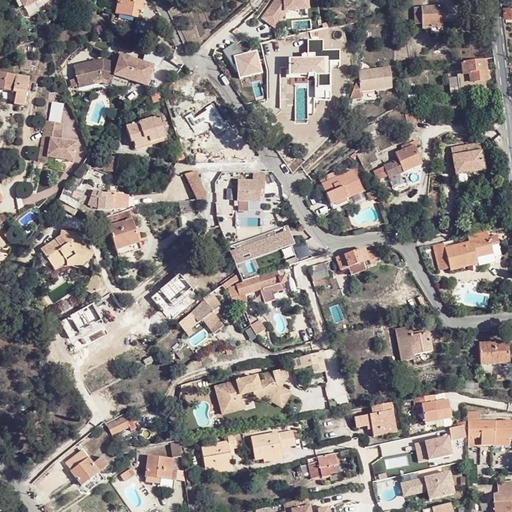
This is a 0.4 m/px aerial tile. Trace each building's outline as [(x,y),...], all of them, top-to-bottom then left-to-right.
[(18,0),(23,8),(39,0),(18,0)] [(86,0),(76,0),(73,3),(80,11),(89,3),(86,0)] [(116,0),(112,22),(134,25),(137,11),(140,12),(141,0),(116,0)] [(309,11),(307,0),(271,0),(258,20),(274,30),(287,12),(309,11)] [(441,15),(444,15),(444,6),(413,8),(414,19),(414,25),(422,24),(422,28),(442,27),(441,21),(441,15)] [(265,54),(268,67),(269,70),(279,67),(285,66),(296,63),(292,45),(265,51),(265,54)] [(319,65),(309,67),(314,92),(334,89),(326,48),(316,49),(319,65)] [(268,67),(265,54),(258,55),(261,69),(268,67)] [(461,62),(462,71),(456,71),(459,93),(489,89),(485,59),(461,62)] [(104,60),(75,67),(80,83),(115,80),(129,83),(132,70),(119,68),(119,63),(104,60)] [(296,63),(285,66),(287,71),(288,76),(299,73),(296,63)] [(388,66),(351,72),(344,100),(360,98),(359,91),(391,87),(388,66)] [(279,67),(269,70),(272,80),(282,78),(280,72),(279,67)] [(0,71),(0,87),(17,92),(15,102),(25,105),(31,78),(0,71)] [(204,122),(214,122),(214,98),(200,98),(200,104),(178,104),(178,113),(190,113),(190,120),(187,120),(187,129),(204,128),(204,122)] [(416,122),(414,113),(404,115),(405,124),(413,122),(416,122)] [(148,139),(150,144),(166,138),(158,116),(125,129),(131,145),(134,144),(148,139)] [(60,125),(42,123),(36,161),(46,163),(46,157),(72,161),(74,143),(58,141),(60,125)] [(148,139),(134,144),(136,149),(150,144),(148,139)] [(467,153),(483,151),(482,144),(466,146),(467,153)] [(422,165),(414,149),(413,146),(410,148),(394,155),(397,162),(383,168),(389,180),(422,165)] [(467,153),(466,146),(453,148),(456,175),(485,171),(483,151),(467,153)] [(187,159),(183,151),(172,152),(173,161),(187,159)] [(77,187),(90,169),(82,164),(82,165),(81,166),(83,169),(77,177),(75,175),(66,188),(64,186),(58,199),(70,206),(74,201),(67,195),(71,190),(72,190),(76,185),(77,187)] [(329,206),(347,198),(362,192),(353,171),(323,184),(327,194),(325,195),(329,206)] [(197,175),(196,172),(190,172),(185,175),(192,189),(196,200),(204,200),(206,196),(197,175)] [(238,202),(260,202),(260,195),(260,191),(264,191),(264,174),(252,174),(252,181),(238,181),(238,202)] [(111,210),(113,195),(101,194),(93,192),(88,206),(96,208),(111,210)] [(347,198),(329,206),(331,210),(348,203),(347,198)] [(387,200),(380,203),(384,209),(390,206),(387,200)] [(73,216),(76,211),(63,204),(60,209),(73,216)] [(140,250),(128,209),(117,214),(120,223),(107,227),(109,231),(116,257),(140,250)] [(120,223),(117,214),(95,222),(99,234),(109,231),(107,227),(120,223)] [(284,227),(271,232),(272,236),(286,231),(284,227)] [(0,236),(0,238),(5,247),(20,239),(14,228),(0,236)] [(271,232),(227,248),(234,263),(242,260),(241,257),(249,255),(250,257),(289,243),(286,231),(272,236),(271,232)] [(60,237),(55,240),(40,250),(51,265),(62,257),(66,263),(74,257),(79,264),(86,259),(78,247),(80,243),(61,232),(60,237)] [(486,232),(467,237),(468,243),(445,249),(444,243),(432,246),(439,271),(449,269),(450,271),(472,265),(470,259),(476,258),(492,254),(488,238),(486,232)] [(368,262),(373,260),(380,258),(377,249),(365,252),(364,250),(360,251),(359,251),(344,256),(335,259),(340,271),(348,268),(351,276),(366,271),(365,267),(369,266),(368,262)] [(62,257),(51,265),(54,271),(66,263),(62,257)] [(283,262),(285,268),(295,264),(294,258),(283,262)] [(311,281),(314,288),(328,283),(322,263),(307,268),(311,281)] [(276,271),(267,273),(268,275),(235,286),(236,288),(239,296),(260,290),(261,292),(264,294),(271,291),(272,294),(282,291),(280,284),(285,282),(283,276),(279,278),(276,271)] [(101,290),(96,276),(85,279),(89,294),(101,290)] [(239,296),(236,288),(227,292),(233,307),(237,306),(239,310),(244,308),(239,296)] [(136,326),(159,307),(146,292),(125,309),(130,314),(127,316),(136,326)] [(95,302),(91,297),(80,302),(61,313),(64,319),(95,302)] [(127,316),(123,311),(113,299),(105,306),(130,335),(138,329),(136,326),(127,316)] [(185,332),(197,323),(202,320),(208,328),(218,321),(212,312),(220,307),(215,300),(207,305),(204,300),(190,313),(178,323),(185,332)] [(95,302),(64,319),(67,323),(97,307),(95,302)] [(0,321),(2,323),(9,316),(4,312),(0,316),(0,321)] [(402,355),(403,360),(412,359),(412,355),(431,351),(428,333),(411,336),(410,328),(395,330),(399,356),(402,355)] [(498,361),(508,361),(507,342),(478,344),(480,366),(498,364),(498,361)] [(311,366),(313,374),(325,371),(321,353),(291,360),(294,370),(311,366)] [(256,378),(219,387),(222,403),(240,399),(242,405),(265,400),(277,408),(286,394),(281,390),(287,375),(286,369),(262,377),(264,384),(257,385),(256,378)] [(262,377),(256,378),(257,385),(264,384),(262,377)] [(477,390),(478,379),(466,378),(465,389),(477,390)] [(179,393),(179,397),(192,394),(189,384),(179,386),(179,393)] [(219,387),(214,388),(218,404),(221,416),(243,411),(242,405),(240,399),(222,403),(219,387)] [(286,394),(277,408),(281,411),(291,397),(286,394)] [(450,420),(447,401),(434,404),(431,405),(429,397),(413,401),(415,408),(421,408),(424,424),(450,420)] [(379,429),(394,426),(390,404),(371,408),(372,415),(354,419),(355,428),(370,426),(372,437),(381,436),(379,429)] [(480,412),(480,406),(466,404),(466,411),(480,412)] [(466,411),(467,437),(467,438),(467,446),(508,446),(508,439),(511,439),(511,422),(510,420),(505,420),(505,423),(480,423),(480,412),(466,411)] [(129,415),(124,417),(106,426),(111,436),(129,427),(130,431),(136,428),(129,415)] [(379,429),(381,436),(396,433),(394,426),(379,429)] [(286,440),(287,447),(295,446),(292,431),(250,438),(254,459),(263,458),(281,455),(280,448),(279,442),(286,440)] [(213,468),(231,465),(229,450),(236,449),(233,434),(227,435),(228,444),(201,448),(204,469),(213,468)] [(180,456),(178,443),(178,442),(169,443),(172,457),(180,456)] [(383,443),(377,445),(380,455),(386,454),(383,443)] [(380,455),(377,445),(363,448),(366,463),(376,460),(375,456),(380,455)] [(106,466),(100,458),(92,463),(82,451),(65,464),(71,472),(70,472),(80,485),(106,466)] [(334,454),(321,457),(307,460),(310,480),(321,478),(321,479),(329,477),(329,475),(336,474),(335,466),(336,466),(334,454)] [(170,470),(171,460),(147,457),(144,477),(158,479),(174,481),(175,471),(170,470)] [(468,462),(468,479),(475,479),(476,479),(476,464),(473,465),(473,460),(467,460),(468,462)] [(231,465),(213,468),(214,473),(232,469),(231,465)] [(131,469),(120,476),(124,482),(135,475),(131,469)] [(452,494),(447,473),(414,481),(417,494),(426,492),(428,500),(452,494)] [(417,494),(414,481),(400,484),(403,497),(417,494)] [(511,511),(511,482),(497,483),(497,493),(493,495),(494,511),(511,511)] [(310,511),(308,498),(283,504),(284,511),(286,511),(291,511),(310,511)]
